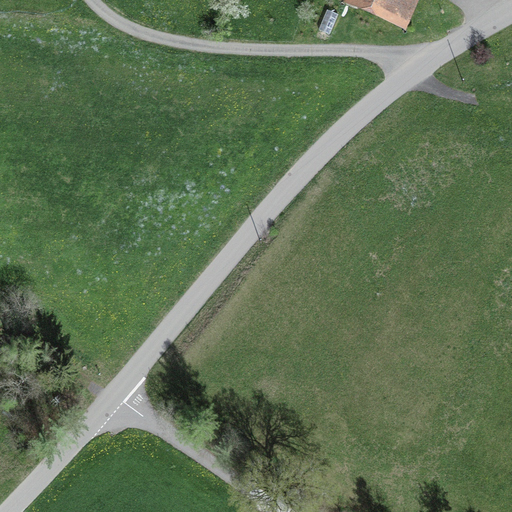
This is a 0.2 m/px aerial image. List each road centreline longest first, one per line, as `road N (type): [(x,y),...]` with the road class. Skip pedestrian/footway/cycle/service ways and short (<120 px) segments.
road 1 (unclassified): [(511,9),(443,50),(347,125),(112,403),(7,511)]
road 2 (track): [(289,511),(112,403)]
